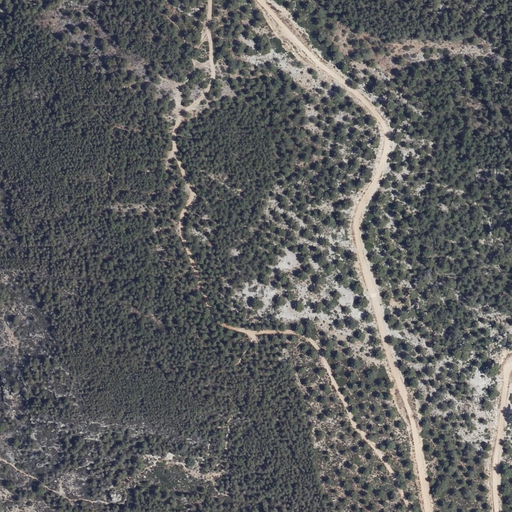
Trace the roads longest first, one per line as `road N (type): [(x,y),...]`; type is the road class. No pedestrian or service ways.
road 1 (track): [(259,0),(380,117),(386,133),(387,149),(356,222),(358,246),(412,422),(428,511)]
road 2 (track): [(493,511),(500,366),(511,365)]
